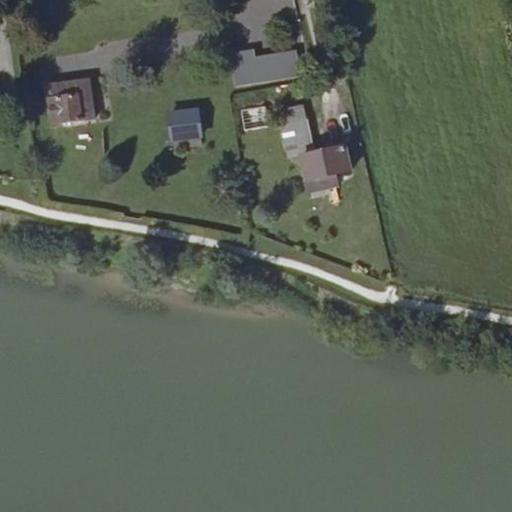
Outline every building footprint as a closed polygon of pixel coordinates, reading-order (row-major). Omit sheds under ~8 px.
[(257,53),(256,46),(231,49),(236,82),(260,79),(257,53)] [(257,53),(260,79),(302,74),(300,48),(257,53)] [(98,120),(94,80),(52,86),(58,126),(98,120)] [(298,121),(324,117),(321,103),(295,107),(298,121)] [(247,128),(271,125),(268,105),(244,108),(247,128)] [(192,137),(189,112),(177,114),(180,139),(192,137)] [(330,150),(324,117),(298,121),(311,204),(329,201),(327,185),(339,183),(337,173),(351,171),(347,146),(330,150)]
